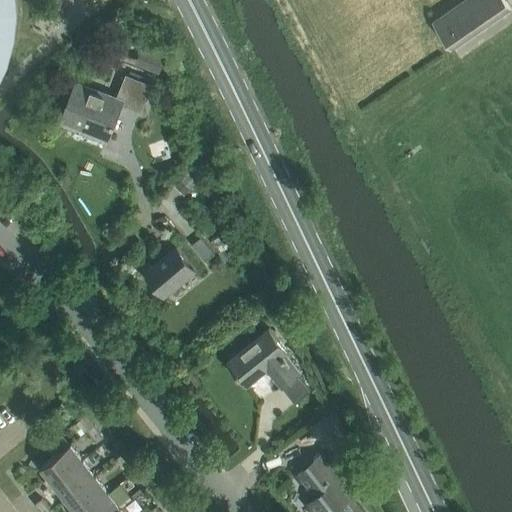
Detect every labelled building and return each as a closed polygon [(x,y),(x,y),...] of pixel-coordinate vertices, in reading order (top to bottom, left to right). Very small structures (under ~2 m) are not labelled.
[(0,0),(0,75),(6,63),(13,38),(16,12),(14,0),(0,0)] [(507,0),(465,0),(434,22),(451,47),(511,6),(507,0)] [(161,74),(168,56),(144,46),(137,64),(161,74)] [(123,104),(142,112),(153,86),(128,76),(118,99),(77,83),(62,120),(110,138),(123,104)] [(202,159),(175,187),(184,195),(211,167),(202,159)] [(224,233),(211,241),(218,253),(225,249),(231,246),(224,233)] [(202,237),(193,245),(206,260),(215,253),(202,237)] [(165,294),(196,269),(178,247),(147,272),(165,294)] [(283,388),(302,373),(288,355),(289,354),(271,330),(230,362),(249,386),(269,370),(283,388)] [(98,442),(105,437),(96,425),(89,431),(98,442)] [(46,482),(50,487),(85,461),(72,444),(43,466),(52,478),(46,482)] [(315,511),(361,511),(337,481),(340,479),(323,456),(299,476),(317,498),(309,504),(315,511)] [(59,487),(67,499),(97,476),(85,461),(50,487),(53,492),(59,487)] [(72,511),(84,511),(110,493),(97,476),(67,499),(76,510),(72,511)] [(118,511),(122,509),(110,493),(84,511),(118,511)] [(41,511),(49,511),(52,511),(43,499),(36,504),(41,511)]
